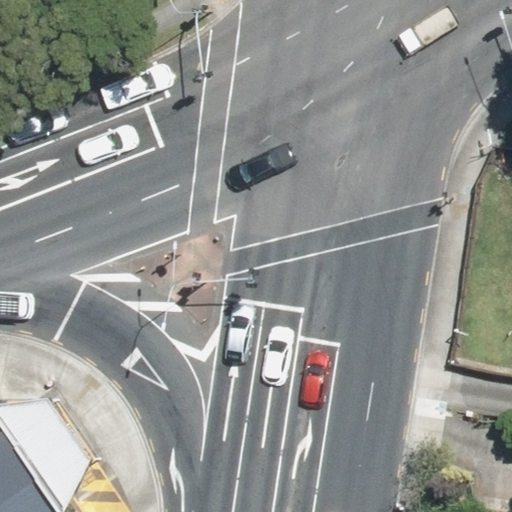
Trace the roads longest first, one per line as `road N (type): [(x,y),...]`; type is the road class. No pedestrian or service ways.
road 1 (primary): [(291,511),(356,60)]
road 2 (primary): [(356,60),(0,206)]
road 3 (primary): [(210,511),(177,417),(138,358),(79,314),(0,298)]
road 4 (secondary): [(356,60),(468,0)]
